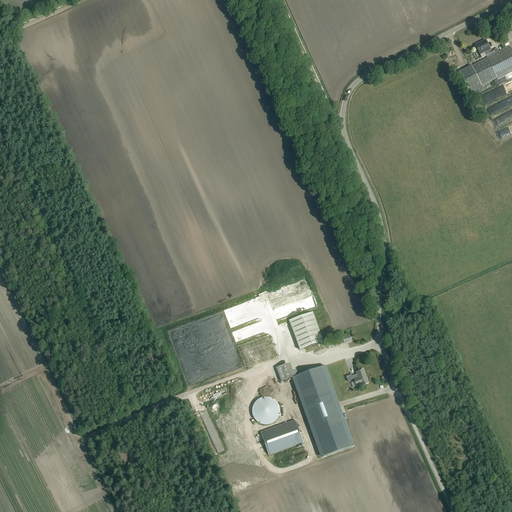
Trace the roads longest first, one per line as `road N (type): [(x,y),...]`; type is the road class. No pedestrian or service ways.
road 1 (unclassified): [(452,511),(383,355),(383,237),(342,109),(361,78),(511,0)]
road 2 (track): [(342,120),(333,118),(278,0)]
